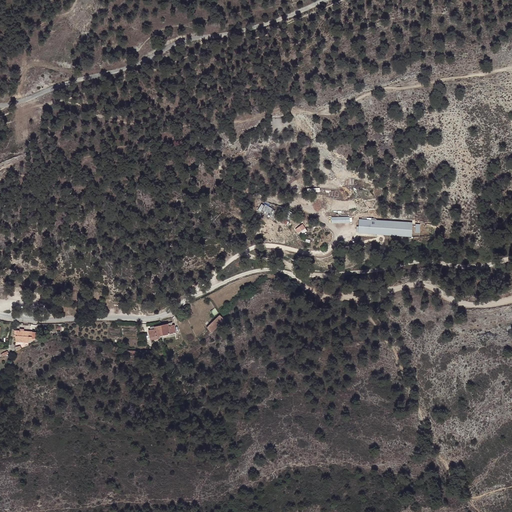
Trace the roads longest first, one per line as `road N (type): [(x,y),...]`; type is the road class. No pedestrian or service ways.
road 1 (residential): [(0,316),(145,319),(259,270),(337,273),(434,260),(478,268),(511,258)]
road 2 (unclassified): [(0,105),(130,68),(179,40),(250,27),(323,0)]
road 3 (track): [(511,298),(465,305),(415,281),(326,298),(308,293),(291,274)]
